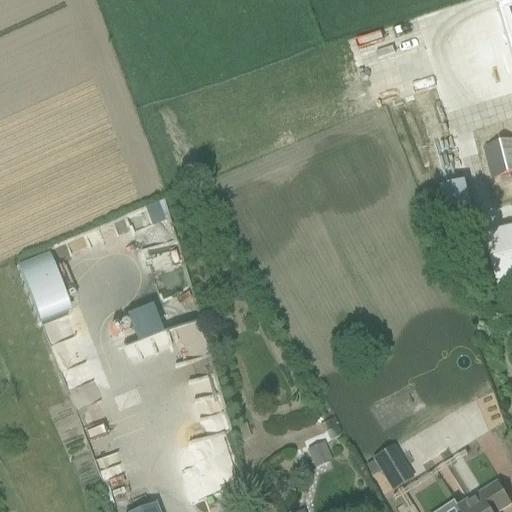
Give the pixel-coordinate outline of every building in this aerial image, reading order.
[(511,9),(498,14),(511,59),(511,9)] [(439,190),(451,238),(477,232),(465,184),(439,190)] [(168,223),(160,204),(144,210),(151,229),(168,223)] [(511,230),(484,237),(498,290),(511,286),(511,230)] [(37,324),(62,314),(47,275),(22,284),(37,324)] [(121,317),(131,344),(156,335),(146,307),(121,317)] [(337,428),(325,434),(329,442),(341,436),(337,428)] [(315,470),(332,463),(324,445),(307,452),(315,470)] [(413,480),(393,448),(372,461),(391,494),(413,480)] [(234,454),(216,454),(216,480),(234,481),(234,454)] [(504,511),(511,508),(499,485),(458,511),(504,511)] [(154,507),(147,488),(117,499),(121,511),(157,511),(155,507),(154,507)]
